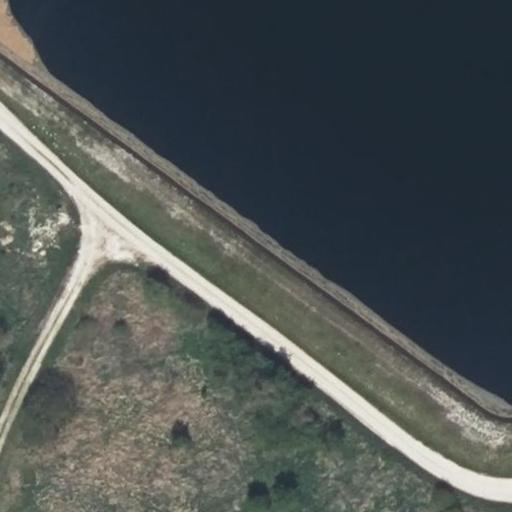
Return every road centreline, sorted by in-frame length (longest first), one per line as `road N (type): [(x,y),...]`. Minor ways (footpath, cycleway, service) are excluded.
road 1 (track): [(511,486),(471,482),(412,452),(82,194),(0,112)]
road 2 (track): [(0,422),(80,272),(82,194)]
